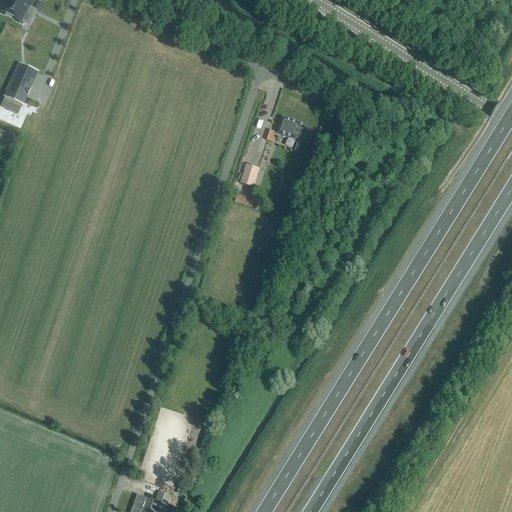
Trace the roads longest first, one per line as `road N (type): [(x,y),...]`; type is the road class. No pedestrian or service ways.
road 1 (unclassified): [(111,511),(256,69),(140,0)]
road 2 (motorway): [(511,113),(263,511)]
road 3 (motorway): [(311,511),(511,188)]
road 4 (tertiary): [(511,121),(314,0)]
